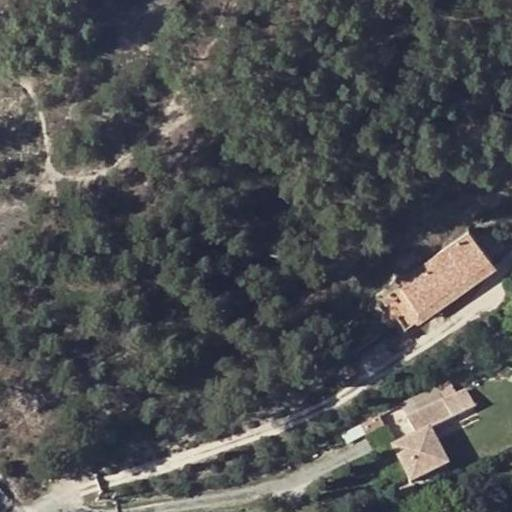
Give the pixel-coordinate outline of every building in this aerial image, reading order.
[(405,291),(423,316),(496,265),(470,229),(424,261),(428,267),(403,284),(401,285),(405,291)] [(428,267),(424,261),(400,279),(403,284),(428,267)] [(380,299),(385,306),(399,297),(398,296),(394,290),(380,299)] [(399,297),(417,321),(423,316),(405,291),(398,296),(399,297)] [(345,358),(335,364),(344,380),(354,372),(345,358)] [(392,448),(410,483),(446,465),(429,430),(465,412),(456,394),(409,418),(415,431),(417,436),(408,440),(392,448)] [(417,436),(415,431),(405,435),(408,440),(417,436)]
